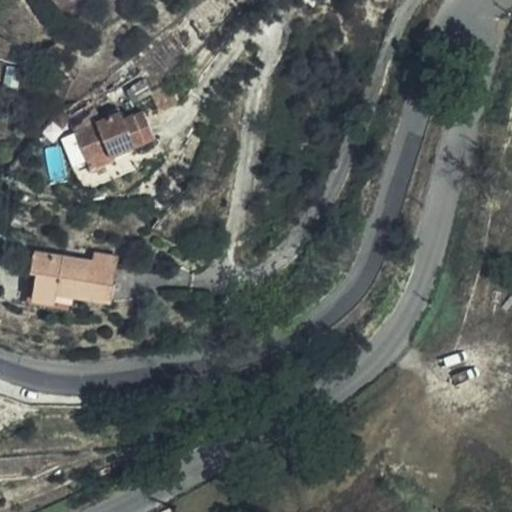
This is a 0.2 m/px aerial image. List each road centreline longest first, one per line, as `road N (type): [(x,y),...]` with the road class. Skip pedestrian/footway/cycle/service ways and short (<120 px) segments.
road 1 (tertiary): [(465,0),(434,43),(386,231),(361,283),(335,312),(272,348),(157,374),(87,380),(0,360)]
road 2 (residential): [(465,0),(477,65),(429,254),(405,314),(373,357),(283,424),(115,511)]
